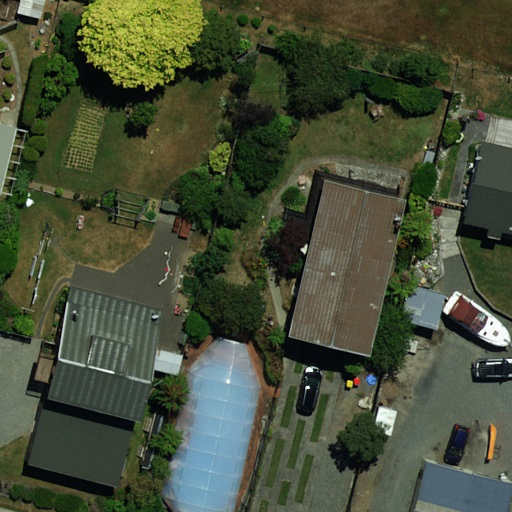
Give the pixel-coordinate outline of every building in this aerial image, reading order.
[(0,130),(0,197),(2,198),(20,136),(0,130)] [(511,150),(474,144),(459,222),(511,231),(511,150)] [(318,184),(288,340),(377,357),(408,201),(318,184)] [(67,296),(31,462),(126,482),(161,316),(67,296)] [(236,511),(278,349),(199,328),(154,500),(200,511),(236,511)] [(511,511),(511,486),(432,463),(416,511),(511,511)]
